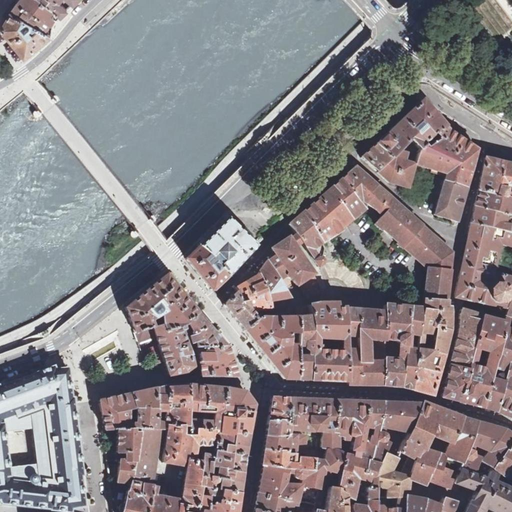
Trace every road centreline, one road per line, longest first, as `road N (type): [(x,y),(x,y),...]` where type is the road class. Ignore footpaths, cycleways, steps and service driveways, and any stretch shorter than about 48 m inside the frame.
road 1 (tertiary): [(392,0),(137,251),(68,305),(0,342)]
road 2 (secondary): [(0,369),(72,336),(224,203)]
road 3 (secondary): [(224,203),(269,197),(415,52)]
road 4 (secondary): [(224,203),(395,34)]
road 5 (secondary): [(96,0),(21,75),(0,85)]
